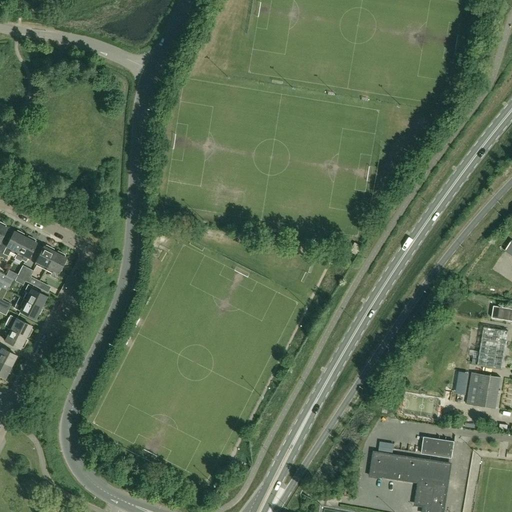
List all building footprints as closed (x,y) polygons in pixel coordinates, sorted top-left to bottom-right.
[(16,255),(25,237),(24,236),(23,234),(17,230),(15,232),(13,231),(6,246),(3,253),(8,256),(11,252),(16,255)] [(36,243),(35,242),(35,239),(28,236),(25,237),(16,255),(22,258),(21,260),(26,262),(29,258),(36,243)] [(46,269),(54,252),(53,251),(53,249),(46,245),(44,247),(43,246),(34,264),(46,269)] [(358,258),(362,248),(355,245),(351,254),(358,258)] [(55,279),(58,273),(62,264),(63,265),(65,264),(67,260),(66,259),(65,258),(66,258),(64,257),(64,254),(57,251),(55,252),(54,252),(46,269),(52,272),(50,276),(55,279)] [(22,279),(28,268),(22,265),(18,275),(17,277),(22,279)] [(22,279),(26,281),(28,282),(30,276),(33,271),(28,268),(22,279)] [(9,270),(6,276),(14,280),(15,280),(17,277),(18,275),(9,270)] [(6,276),(1,273),(0,272),(0,286),(6,290),(8,286),(10,287),(14,280),(6,276)] [(30,276),(28,282),(39,288),(42,282),(30,276)] [(26,281),(22,279),(17,277),(15,280),(15,281),(24,285),(26,281)] [(46,296),(36,291),(37,289),(28,285),(24,292),(26,293),(23,298),(40,308),(46,296)] [(0,298),(0,305),(9,310),(11,304),(0,298)] [(35,319),(40,308),(23,298),(20,305),(18,304),(15,309),(20,311),(35,319)] [(9,310),(0,305),(0,312),(6,315),(9,310)] [(511,308),(494,306),(492,318),(511,321),(511,308)] [(32,329),(30,327),(31,326),(16,318),(10,315),(4,327),(8,328),(25,337),(26,336),(28,336),(32,329)] [(508,331),(484,327),(478,365),(502,369),(508,331)] [(26,340),(25,338),(25,337),(8,328),(5,335),(7,336),(5,341),(20,348),(20,347),(23,347),(26,340)] [(0,361),(10,367),(16,355),(1,348),(0,349),(0,361)] [(0,375),(5,378),(10,367),(0,361),(0,375)] [(476,406),(481,374),(472,373),(467,404),(476,406)] [(501,378),(481,374),(476,406),(495,409),(501,378)] [(443,416),(444,409),(432,408),(431,415),(443,416)] [(454,441),(424,437),(421,436),(421,438),(423,438),(421,454),(452,458),(454,441)] [(443,511),(451,464),(374,452),(370,476),(382,478),(382,476),(419,482),(416,505),(424,506),(422,511),(443,511)]
